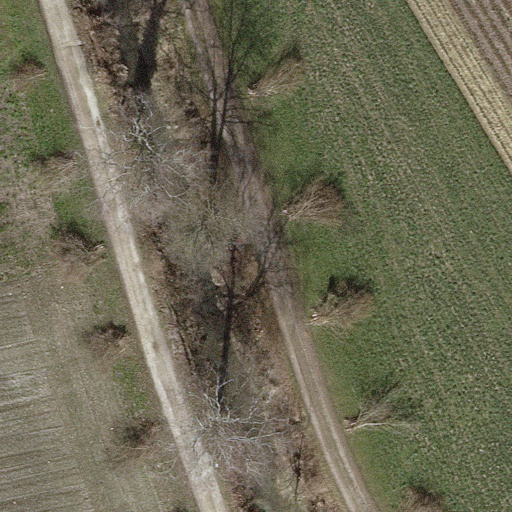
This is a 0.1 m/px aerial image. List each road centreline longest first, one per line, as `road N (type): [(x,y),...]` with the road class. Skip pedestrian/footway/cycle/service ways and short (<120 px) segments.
road 1 (track): [(66,0),(225,511)]
road 2 (track): [(204,0),(363,511)]
